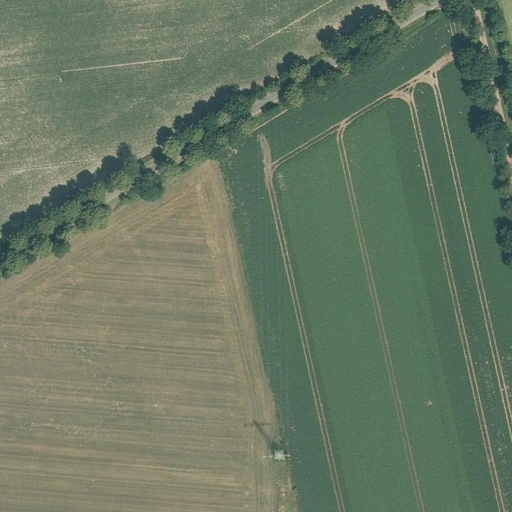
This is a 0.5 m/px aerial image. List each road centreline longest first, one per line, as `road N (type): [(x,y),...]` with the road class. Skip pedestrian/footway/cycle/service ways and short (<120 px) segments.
road 1 (residential): [(0,253),(428,0)]
road 2 (unclassified): [(471,0),(511,189)]
